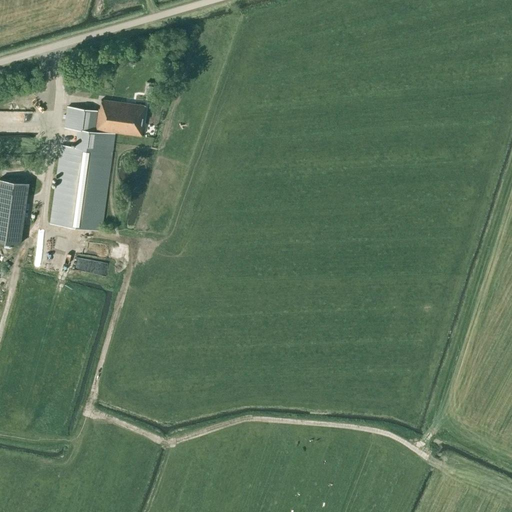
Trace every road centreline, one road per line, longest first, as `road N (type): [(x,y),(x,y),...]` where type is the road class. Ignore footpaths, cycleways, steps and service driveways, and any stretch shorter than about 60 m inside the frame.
road 1 (track): [(44,223),(54,233),(126,237),(132,248),(85,415),(158,441),(248,419),(387,433),(449,471)]
road 2 (unclassified): [(0,66),(224,0)]
road 3 (track): [(44,223),(25,243),(0,336)]
